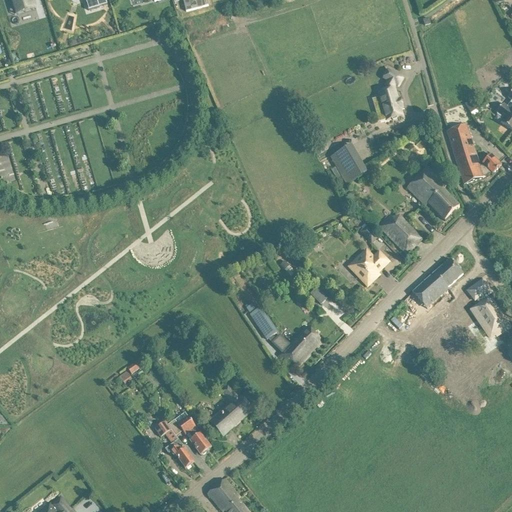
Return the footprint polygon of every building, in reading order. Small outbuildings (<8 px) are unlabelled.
[(7,0),(12,12),(30,6),(28,0),(7,0)] [(100,7),(108,5),(106,0),(85,0),(89,11),(100,8),(100,7)] [(203,9),(199,0),(184,0),(176,3),(180,16),(203,9)] [(388,71),(384,80),(388,82),(386,87),(387,92),(379,94),(386,121),(403,116),(401,109),(403,109),(400,100),(398,101),(394,88),(396,86),(397,87),(402,78),(388,71)] [(511,131),(511,93),(508,99),(511,101),(507,107),(504,105),(497,113),(504,119),(501,123),(511,131)] [(484,109),(477,98),(466,105),(473,116),(484,109)] [(493,175),(499,169),(502,166),(492,156),(483,164),(483,165),(481,167),(477,154),(476,154),(466,127),(450,132),(452,140),(450,141),(456,162),(464,185),(485,178),(484,177),(492,174),(493,175)] [(351,146),(331,158),(347,185),(367,173),(351,146)] [(445,221),(460,207),(443,191),(446,187),(436,177),(437,176),(436,174),(434,175),(427,169),(407,189),(425,207),(428,204),(445,221)] [(380,227),(400,248),(407,256),(422,241),(400,217),(395,221),(391,217),(380,227)] [(361,233),(372,245),(378,239),(367,227),(361,233)] [(389,263),(379,253),(373,258),(366,251),(349,268),(368,287),(379,276),(377,274),(389,263)] [(464,275),(450,260),(413,294),(427,310),(445,294),(447,296),(451,293),(448,289),(464,275)] [(290,267),(286,262),(281,267),(291,278),(295,273),(290,267)] [(477,307),(491,299),(488,295),(492,292),(484,280),(467,291),(477,306),(477,307)] [(317,288),(310,295),(321,306),(328,299),(317,288)] [(511,328),(491,299),(477,307),(472,311),(489,339),(495,336),(496,338),(503,334),(511,328)] [(252,315),(251,316),(268,341),(269,340),(274,336),(277,334),(260,309),(259,309),(255,303),(247,308),(252,315)] [(451,308),(428,327),(436,337),(459,317),(451,308)] [(322,342),(315,335),(308,328),(290,346),(283,339),(280,342),(274,336),(269,340),(274,344),(275,343),(277,345),(276,346),(283,353),(280,356),(287,363),(295,370),(322,342)] [(511,375),(500,356),(487,365),(508,399),(511,396),(511,375)] [(131,375),(140,369),(136,362),(127,369),(131,375)] [(253,411),(246,404),(241,398),(239,399),(228,387),(223,392),(232,403),(210,422),(223,438),(253,411)] [(211,448),(188,417),(185,413),(167,426),(171,431),(175,437),(182,431),(185,435),(188,433),(193,439),(190,441),(201,456),(211,448)] [(171,431),(167,426),(165,423),(155,431),(161,439),(171,431)] [(195,463),(178,441),(165,450),(169,454),(171,453),(175,458),(176,457),(186,470),(195,463)] [(241,499),(227,483),(225,480),(208,495),(222,511),(224,511),(225,511),(248,511),(239,501),(241,499)] [(71,511),(61,499),(49,509),(48,507),(42,511),(71,511)]
